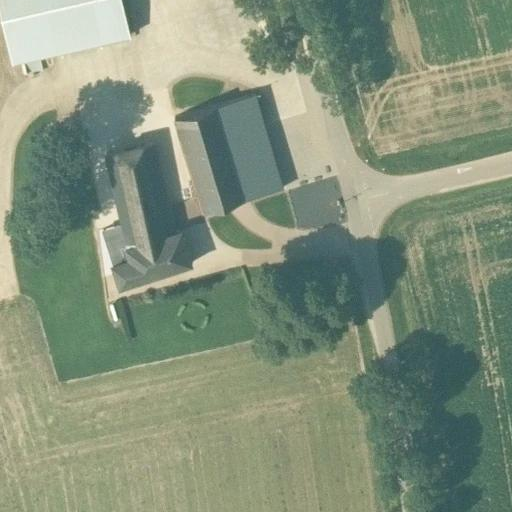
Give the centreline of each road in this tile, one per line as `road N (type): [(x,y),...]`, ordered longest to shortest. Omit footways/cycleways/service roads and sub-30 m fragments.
road 1 (tertiary): [(406,511),(354,199)]
road 2 (unclassified): [(354,199),(302,0)]
road 3 (tertiary): [(354,199),(511,164)]
